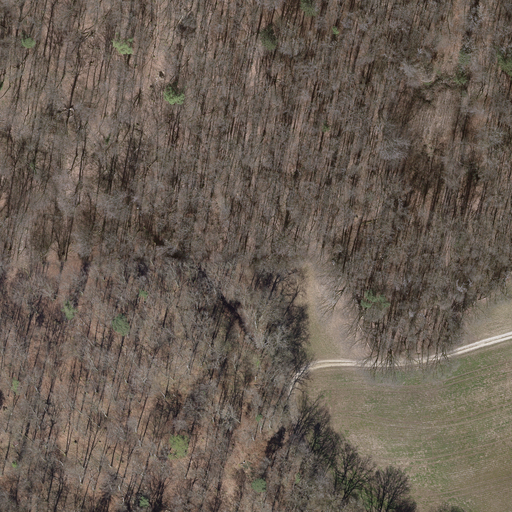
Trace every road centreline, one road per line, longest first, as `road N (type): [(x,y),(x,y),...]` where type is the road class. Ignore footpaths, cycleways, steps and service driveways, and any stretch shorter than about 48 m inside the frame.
road 1 (track): [(48,66),(71,196),(51,253),(36,346),(47,404),(100,468),(157,511)]
road 2 (track): [(511,336),(424,359),(302,367),(289,382)]
road 3 (track): [(289,382),(291,423),(348,511)]
